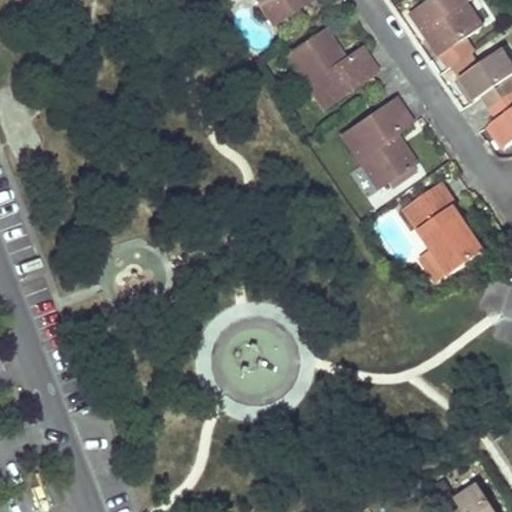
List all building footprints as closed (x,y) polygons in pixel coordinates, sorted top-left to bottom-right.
[(257,0),(273,26),(312,0),(257,0)] [(430,0),(413,11),(442,53),(485,24),(469,0),(430,0)] [(325,30),(287,56),(323,111),(380,75),(360,48),(344,58),(325,30)] [(511,78),(511,58),(507,51),(460,82),(468,95),(472,93),(478,102),(486,97),(493,107),(511,94),(511,79),(511,78)] [(511,94),(493,107),(501,119),(492,125),(498,135),(495,137),(504,150),(511,144),(511,94)] [(396,98),(342,136),(378,190),(419,163),(400,132),(413,123),(396,98)] [(446,186),(406,212),(434,253),(450,278),(484,257),(453,211),(459,207),(446,186)] [(450,278),(434,253),(425,259),(442,284),(450,278)] [(465,508),(457,511),(497,511),(483,487),(460,499),(465,508)]
